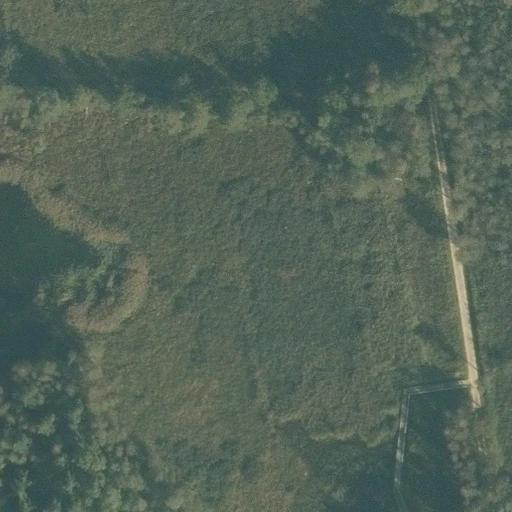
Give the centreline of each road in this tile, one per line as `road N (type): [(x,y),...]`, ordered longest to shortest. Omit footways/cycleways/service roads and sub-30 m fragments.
road 1 (track): [(473,381),(417,0)]
road 2 (track): [(490,511),(473,381)]
